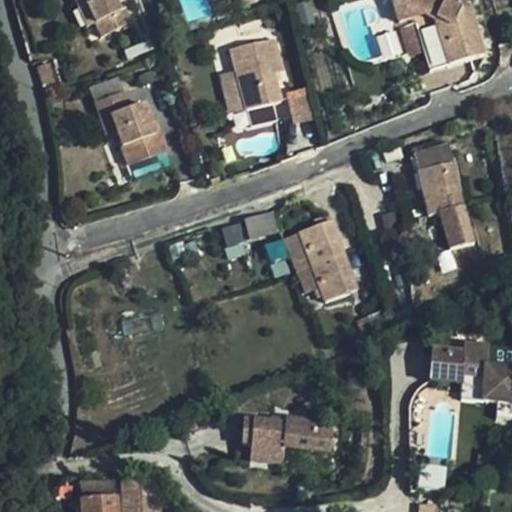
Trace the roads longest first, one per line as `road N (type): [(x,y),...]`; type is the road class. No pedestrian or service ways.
road 1 (residential): [(38,255),(511,93)]
road 2 (residential): [(0,3),(36,142),(38,255)]
road 3 (residential): [(38,255),(59,393),(45,470)]
road 4 (residential): [(45,470),(166,460),(192,493),(234,511)]
road 5 (residential): [(340,511),(367,509),(397,490),(396,401),(405,385)]
